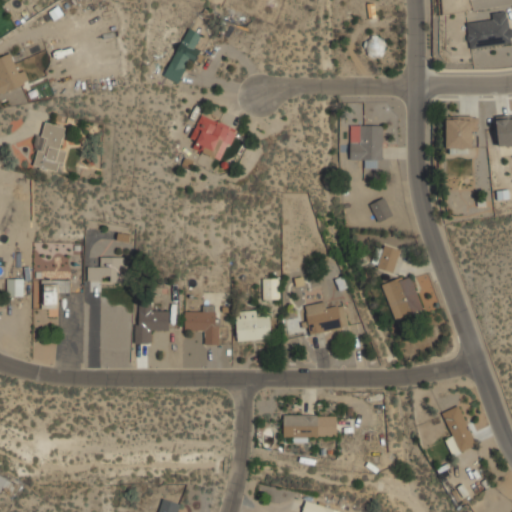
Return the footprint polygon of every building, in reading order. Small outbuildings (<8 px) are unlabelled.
[(511,43),(509,14),(466,19),(470,48),(511,43)] [(164,75),(179,82),(190,59),(193,60),(205,35),(188,27),(164,75)] [(0,57),(0,93),(26,83),(14,52),(0,57)] [(237,129),(202,114),(188,146),(223,161),(237,129)] [(478,115),(446,115),(446,148),(469,148),(469,137),(478,137),(478,115)] [(511,117),(496,117),(496,145),(511,145),(511,117)] [(61,171),(64,149),(62,148),(65,125),(41,121),(35,168),(61,171)] [(382,167),(382,123),(350,123),(350,158),(362,158),(362,167),(382,167)] [(369,203),(378,222),(393,215),(384,196),(369,203)] [(375,266),(393,273),(401,250),(383,243),(375,266)] [(100,266),(87,266),(87,281),(123,281),(123,256),(100,256),(100,266)] [(422,310),(411,274),(382,283),(394,319),(422,310)] [(24,296),(24,277),(7,277),(7,296),(24,296)] [(263,277),(263,298),(280,298),(280,277),(263,277)] [(41,280),(41,308),(58,308),(58,291),(70,291),(70,280),(41,280)] [(348,326),(344,305),(328,308),(326,301),(305,305),(310,333),(348,326)] [(154,331),(170,332),(171,307),(135,307),(135,343),(154,343),(154,331)] [(184,333),(205,333),(205,344),(219,344),(220,308),(185,308),(184,333)] [(272,338),(271,316),(259,317),(258,310),(235,311),(237,340),(272,338)] [(477,444),(460,405),(442,412),(452,436),(446,439),(453,454),(477,444)] [(338,438),(338,414),(283,414),(283,437),(292,437),(292,438),(338,438)] [(0,491),(9,496),(16,483),(0,475),(0,491)] [(177,511),(180,504),(162,498),(157,511),(177,511)] [(348,511),(306,501),(302,511),(348,511)]
